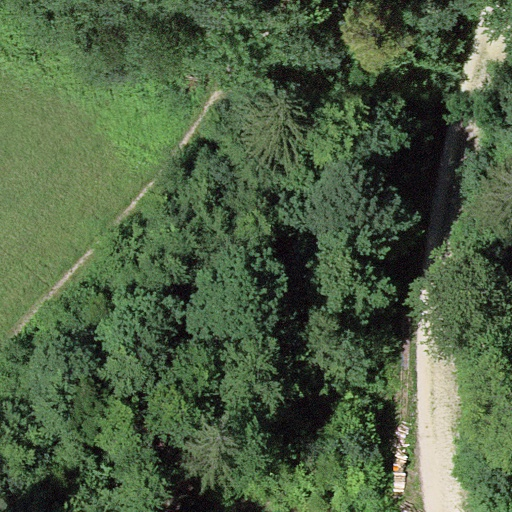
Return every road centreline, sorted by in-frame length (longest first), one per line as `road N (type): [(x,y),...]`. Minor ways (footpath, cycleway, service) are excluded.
road 1 (track): [(435,511),(446,294),(511,7)]
road 2 (track): [(0,360),(194,169),(271,0)]
